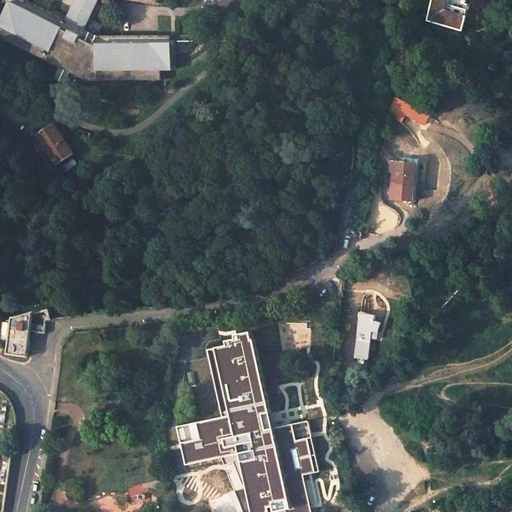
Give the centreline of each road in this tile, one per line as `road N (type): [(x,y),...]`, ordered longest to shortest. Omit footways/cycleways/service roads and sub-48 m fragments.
road 1 (residential): [(23,388),(62,325),(267,300),(343,256),(345,228)]
road 2 (tertiary): [(23,388),(33,425),(16,511)]
